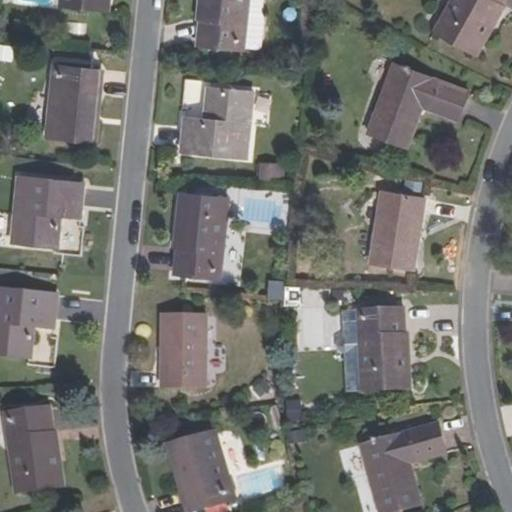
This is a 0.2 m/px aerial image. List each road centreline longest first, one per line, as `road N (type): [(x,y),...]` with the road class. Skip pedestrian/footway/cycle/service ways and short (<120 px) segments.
road 1 (residential): [(133,511),(112,436),(108,354),(143,0)]
road 2 (residential): [(510,511),(486,452),(467,347),(487,180),(511,127)]
